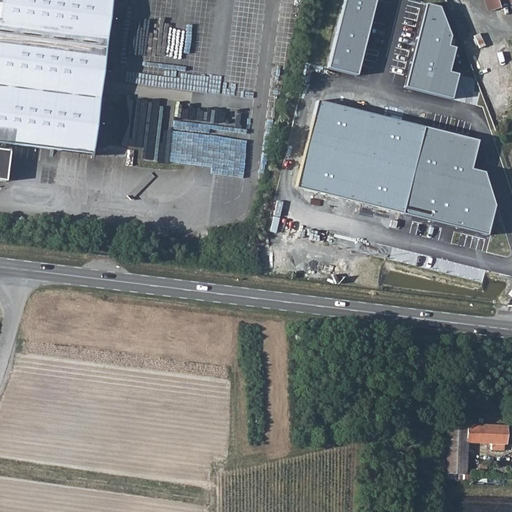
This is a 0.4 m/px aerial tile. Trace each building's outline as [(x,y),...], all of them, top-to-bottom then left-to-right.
[(0,0),(0,141),(88,153),(107,0),(0,0)] [(346,0),(329,67),(356,74),(375,0),(346,0)] [(482,0),(486,12),(501,7),(498,0),(482,0)] [(428,3),(409,84),(453,97),(460,74),(450,70),(456,46),(450,44),(453,34),(441,7),(428,3)] [(320,101),(300,184),(488,231),(495,203),(486,172),(471,168),(479,140),(320,101)] [(283,183),(286,172),(271,170),(269,180),(283,183)] [(346,208),(345,220),(354,220),(355,218),(370,219),(370,210),(346,208)] [(418,259),(416,242),(406,243),(408,260),(418,259)] [(448,289),(449,281),(434,280),(433,288),(448,289)] [(445,454),(445,472),(448,472),(464,473),(466,442),(467,431),(467,423),(447,422),(446,431),(445,454)] [(478,442),(491,443),(504,443),(505,443),(506,425),(478,424),(478,442)]
